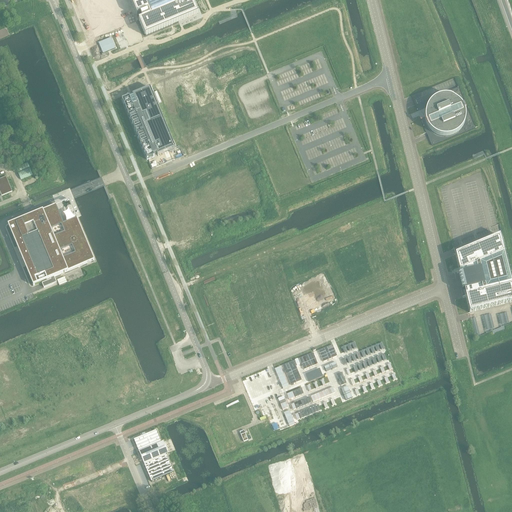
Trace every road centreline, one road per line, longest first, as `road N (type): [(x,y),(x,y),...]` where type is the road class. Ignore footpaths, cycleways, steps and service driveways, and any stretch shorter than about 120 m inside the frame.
road 1 (tertiary): [(206,382),(54,0)]
road 2 (tertiary): [(45,0),(196,374)]
road 3 (unclassified): [(153,175),(390,77)]
road 4 (unclassified): [(443,288),(206,382)]
road 5 (unclassified): [(390,77),(443,288)]
road 6 (tertiary): [(114,423),(0,472)]
